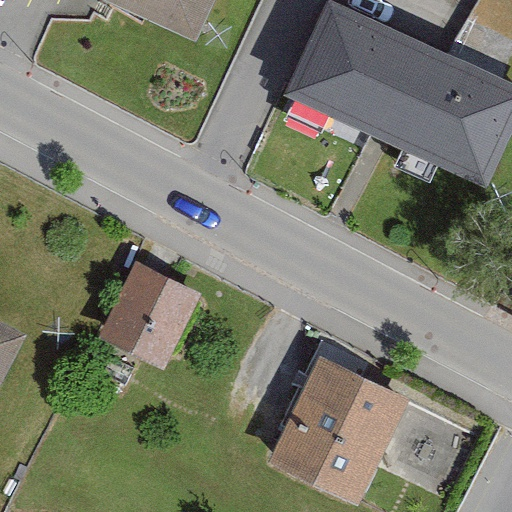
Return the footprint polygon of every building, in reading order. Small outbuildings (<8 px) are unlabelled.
[(103,0),(195,41),(213,0),(103,0)] [(511,151),(511,98),(327,17),(285,113),(489,203),(511,151)] [(203,282),(134,252),(99,330),(168,360),(203,282)] [(0,377),(20,339),(0,328),(0,377)] [(404,388),(319,343),(267,442),(352,487),(404,388)]
